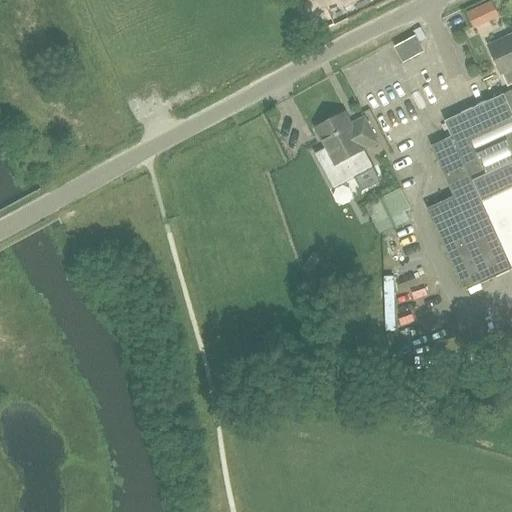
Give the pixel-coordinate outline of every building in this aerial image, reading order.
[(505,11),(479,21),(483,31),(509,20),(505,11)] [(490,45),(509,86),(511,84),(511,92),(446,122),(453,137),(431,146),(454,197),(426,209),(464,291),(495,277),(511,269),(511,38),(510,40),(509,36),(490,45)] [(404,62),(424,51),(417,37),(397,47),(404,62)] [(426,117),(446,106),(437,90),(417,101),(426,117)] [(352,125),(346,113),(317,128),(335,165),(345,160),(351,172),(371,162),(365,150),(378,143),(365,118),(352,125)] [(395,228),(390,218),(409,209),(400,189),(365,205),(380,235),(395,228)] [(311,275),(312,276),(324,285),(337,269),(334,266),(323,258),(311,275)]
